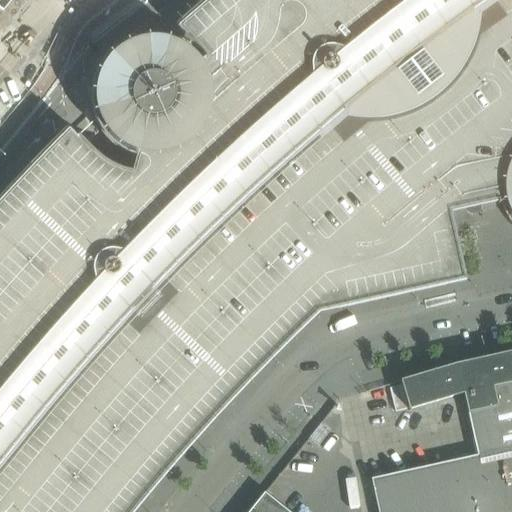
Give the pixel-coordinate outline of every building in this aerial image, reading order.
[(0,0),(0,54),(27,21),(43,0),(0,0)] [(0,511),(135,511),(136,511),(175,466),(197,441),(208,428),(215,420),(212,417),(219,410),(222,413),(227,407),(264,369),(298,335),(316,317),(323,311),(319,308),(327,300),(337,311),(465,283),(464,276),(450,214),(466,210),(468,213),(470,215),(474,216),(477,215),(479,212),(481,209),(480,207),(498,203),(498,205),(499,205),(499,204),(499,201),(500,201),(511,198),(511,0),(223,0),(181,37),(179,40),(185,43),(185,44),(164,80),(162,79),(156,77),(150,77),(145,79),(140,81),(135,86),(132,91),(131,94),(131,100),(132,106),(134,110),(135,111),(139,116),(144,119),(149,121),(137,160),(133,176),(131,175),(121,172),(111,168),(102,162),(94,155),(83,145),(78,139),(76,140),(76,141),(74,138),(28,184),(10,203),(0,214),(0,511)] [(397,475),(371,481),(377,511),(511,511),(511,353),(455,366),(401,382),(400,382),(408,412),(410,411),(463,395),(467,415),(477,457),(397,475)] [(330,431),(321,424),(308,441),(317,448),(330,431)] [(283,511),(263,496),(250,511),(283,511)] [(307,511),(311,509),(294,496),(283,510),(285,511),(307,511)]
